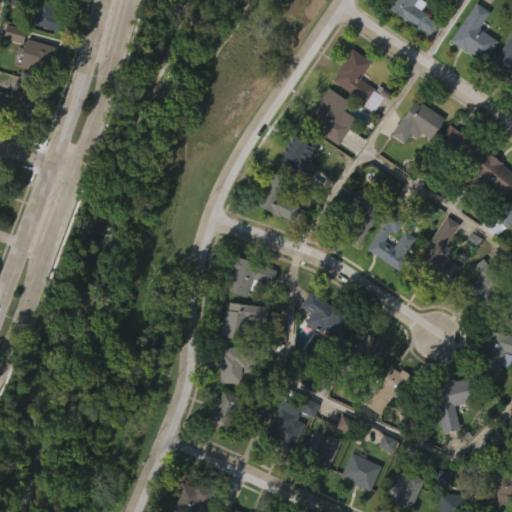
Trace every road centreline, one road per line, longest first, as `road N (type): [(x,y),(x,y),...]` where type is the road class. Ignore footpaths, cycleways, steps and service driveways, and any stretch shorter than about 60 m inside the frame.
road 1 (residential): [(133,511),(185,379),(192,286),(210,220),(237,157),(343,0)]
road 2 (secondary): [(99,0),(52,167),(0,300)]
road 3 (residential): [(210,220),(320,259),(441,337)]
road 4 (residential): [(339,7),(511,128)]
road 5 (residential): [(166,436),(332,511)]
road 6 (secondary): [(0,366),(49,248)]
road 7 (secondary): [(79,173),(116,51)]
